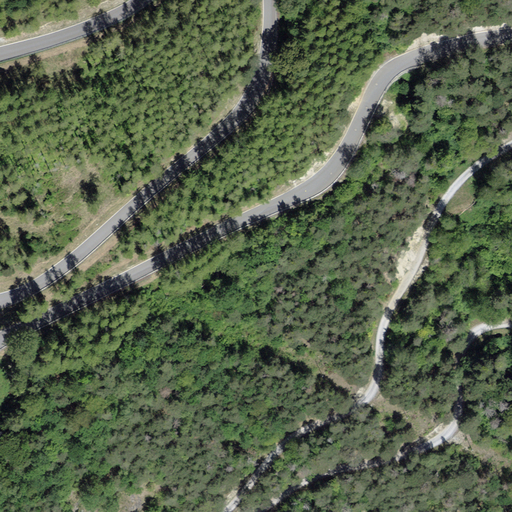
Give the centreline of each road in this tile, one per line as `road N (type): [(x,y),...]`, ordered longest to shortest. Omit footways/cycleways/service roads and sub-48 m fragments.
road 1 (unclassified): [(0,341),(315,186),(397,65),(511,35)]
road 2 (track): [(511,143),(448,188),(381,328),(370,397),(298,437),(225,511)]
road 3 (unclassified): [(269,0),(261,74),(237,114),(82,252),(0,299)]
road 4 (track): [(261,511),(298,483),(413,455),(447,435),(456,417),(459,353),(470,334),(511,324)]
road 5 (unclassified): [(0,53),(78,30),(140,0)]
